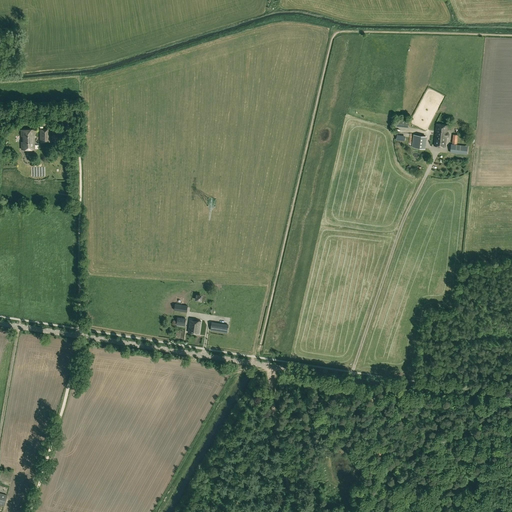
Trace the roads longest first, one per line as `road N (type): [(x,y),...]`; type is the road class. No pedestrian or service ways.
road 1 (unclassified): [(511,394),(398,386),(0,323)]
road 2 (track): [(438,149),(398,232),(351,379)]
road 3 (track): [(268,365),(291,511)]
